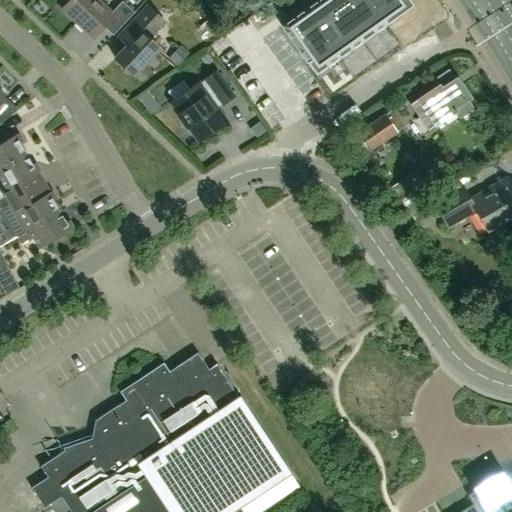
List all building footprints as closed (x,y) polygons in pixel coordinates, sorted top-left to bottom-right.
[(128,0),(123,0),(110,14),(96,0),(70,0),(62,9),(93,39),(103,28),(112,36),(138,9),(128,0)] [(285,0),(274,0),(272,2),(277,8),(286,1),(285,0)] [(339,57),(340,59),(351,52),(349,50),(362,41),(333,0),(316,0),(307,7),(309,9),(306,11),(339,57)] [(333,0),(364,42),(374,35),(373,33),(386,24),(368,0),(333,0)] [(368,0),(386,24),(387,26),(397,18),(396,16),(412,5),(408,0),(368,0)] [(286,1),(277,8),(281,15),(291,8),(286,1)] [(126,46),(114,58),(133,77),(159,49),(149,39),(164,23),(146,6),(116,37),(126,46)] [(301,11),(280,26),(316,76),(327,69),(325,67),(339,57),(306,11),(303,13),(301,11)] [(176,66),(188,53),(180,45),(168,58),(176,66)] [(432,80),(437,87),(410,105),(428,131),(455,112),(459,119),(474,109),(468,99),(470,98),(456,78),(455,79),(448,69),(432,80)] [(216,72),(171,104),(179,114),(177,116),(186,128),(192,124),(202,137),(199,139),(199,140),(225,121),(214,107),(220,103),(222,105),(233,97),(216,72)] [(156,81),(145,86),(152,102),(163,98),(156,81)] [(364,154),(369,150),(395,132),(384,116),(353,137),(364,154)] [(255,139),(265,132),(259,122),(249,129),(255,139)] [(0,142),(0,168),(25,155),(18,144),(23,142),(18,133),(0,144),(0,142)] [(25,155),(0,168),(0,207),(28,191),(22,181),(40,171),(35,163),(31,165),(25,155)] [(461,184),(431,201),(447,229),(476,213),(487,231),(511,216),(511,186),(511,188),(505,179),(470,199),(461,184)] [(28,191),(0,207),(0,210),(16,237),(58,213),(52,202),(56,199),(51,191),(34,201),(28,191)] [(321,207),(312,212),(320,223),(328,217),(321,207)] [(58,213),(16,237),(20,245),(32,238),(39,249),(73,229),(68,221),(64,223),(58,213)] [(0,255),(0,286),(6,296),(19,288),(0,255)] [(302,449),(252,374),(243,380),(245,383),(233,390),(216,364),(208,369),(197,353),(168,371),(163,363),(119,392),(125,400),(94,421),(91,439),(62,448),(63,451),(40,466),(46,477),(30,488),(43,508),(60,497),(69,511),(259,511),(298,487),(290,474),(283,462),(302,449)] [(466,495),(471,504),(472,504),(477,511),(511,511),(511,495),(500,475),(466,495)]
